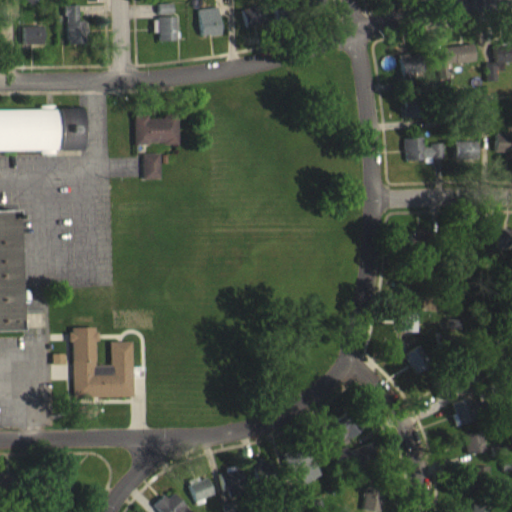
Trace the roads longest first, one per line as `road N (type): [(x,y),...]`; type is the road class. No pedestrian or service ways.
road 1 (residential): [(0,81),(172,74),(511,1)]
road 2 (residential): [(348,0),(374,199),(346,361)]
road 3 (residential): [(346,361),(267,424),(177,439),(131,478),(107,511)]
road 4 (residential): [(346,361),(400,410),(418,453),(417,511)]
road 5 (residential): [(0,439),(177,439)]
road 6 (residential): [(374,199),(511,201)]
